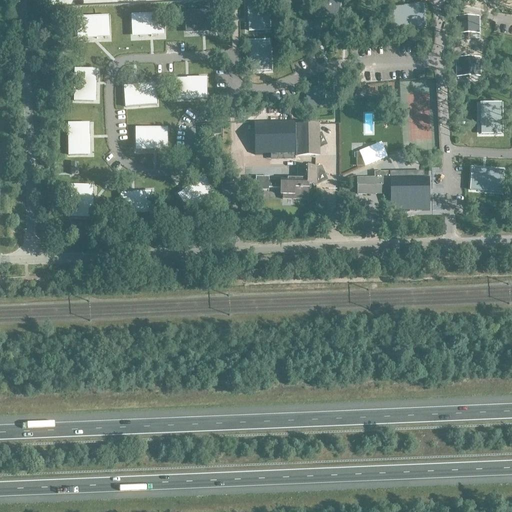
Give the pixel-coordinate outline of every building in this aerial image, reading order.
[(334,0),(323,0),(321,12),(338,15),(341,2),(334,0)] [(249,2),(251,32),(269,31),(268,1),(249,2)] [(423,8),(390,10),(391,29),(424,27),(423,8)] [(216,30),(215,11),(185,13),(186,31),(216,30)] [(133,35),(164,34),(163,15),(132,16),(133,35)] [(109,36),(108,17),(77,18),(78,37),(109,36)] [(467,18),(456,18),(456,33),(467,33),(467,18)] [(467,18),(467,33),(468,33),(478,32),(478,18),(467,18)] [(304,22),(301,36),(318,40),(321,26),(304,22)] [(271,72),(269,41),(251,42),(252,73),(271,72)] [(468,59),(456,59),(457,76),(468,75),(468,59)] [(479,59),(468,59),(468,75),(479,75),(479,59)] [(75,70),(74,102),(93,102),(94,71),(75,70)] [(207,99),(206,81),(175,81),(176,100),(207,99)] [(124,89),(126,108),(157,106),(155,87),(124,89)] [(307,90),(308,104),(325,103),(324,89),(307,90)] [(483,135),(501,135),(501,104),(482,104),(483,135)] [(256,123),(254,123),(254,124),(257,124),(258,152),(258,154),(254,154),(254,156),(270,155),(283,155),(295,155),(295,142),(294,122),(293,122),(287,122),(268,123),(256,123)] [(220,124),(202,126),(203,136),(221,134),(220,124)] [(69,125),(69,156),(88,156),(88,125),(69,125)] [(319,125),(296,125),(297,157),(319,156),(319,149),(319,146),(320,145),(325,143),(320,134),(319,135),(319,134),(319,125)] [(136,129),(136,148),(167,148),(167,129),(136,129)] [(352,169),(352,157),(348,157),(349,151),(340,150),(339,168),(352,169)] [(269,178),(255,177),(255,191),(269,191),(269,189),(281,189),(281,196),(282,196),(283,196),(309,196),(309,186),(313,186),(314,186),(325,181),(327,181),(325,177),(321,168),(320,168),(316,169),(298,168),(298,178),(298,180),(281,180),(281,181),(269,181),(269,178)] [(472,172),(470,191),(501,193),(503,174),(472,172)] [(375,178),(357,179),(358,195),(389,195),(390,213),(433,212),(432,180),(401,180),(400,174),(375,174),(375,178)] [(204,179),(179,197),(190,212),(215,194),(204,179)] [(91,187),(72,187),(71,218),(90,218),(91,187)] [(121,196),(122,215),(153,214),(152,195),(121,196)]
